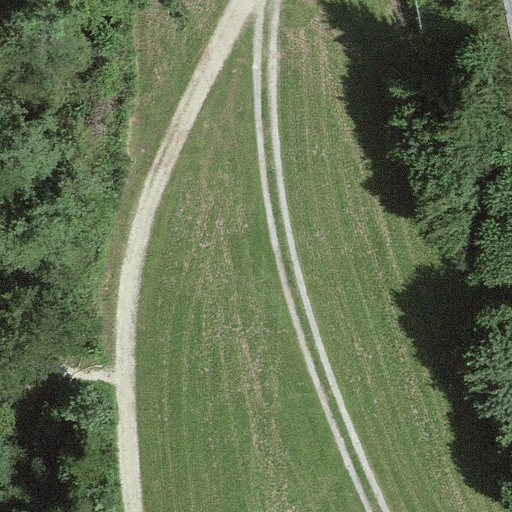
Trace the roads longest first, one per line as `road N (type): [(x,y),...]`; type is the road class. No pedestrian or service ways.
road 1 (track): [(129,511),(132,294),(158,184),(215,55),(251,0)]
road 2 (track): [(381,511),(310,331),(281,196),(274,66),(281,0)]
